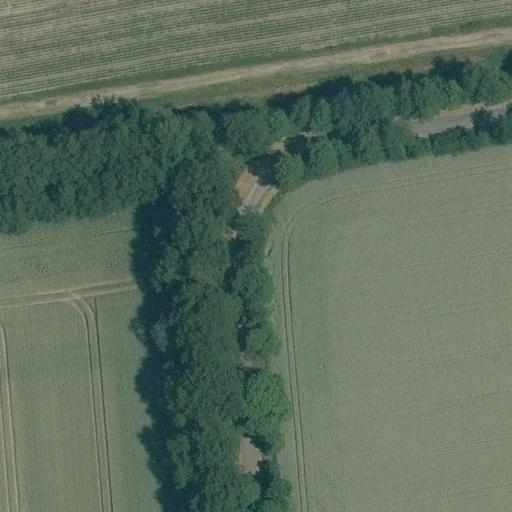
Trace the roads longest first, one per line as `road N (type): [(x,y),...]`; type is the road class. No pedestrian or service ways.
road 1 (unclassified): [(247,511),(230,240),(258,191),(288,146),(349,126),(511,103)]
road 2 (track): [(511,31),(0,116)]
